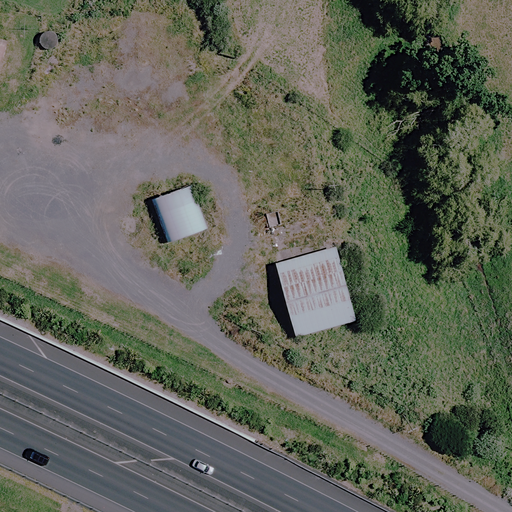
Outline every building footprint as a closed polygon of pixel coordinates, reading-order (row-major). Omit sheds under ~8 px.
[(0,74),(9,42),(0,39),(0,74)] [(205,231),(190,187),(155,199),(170,243),(205,231)] [(277,210),(260,215),(271,249),(294,242),(289,227),(284,229),(277,210)] [(355,322),(334,248),(274,265),(294,338),(355,322)] [(130,367),(103,356),(98,368),(126,378),(130,367)]
